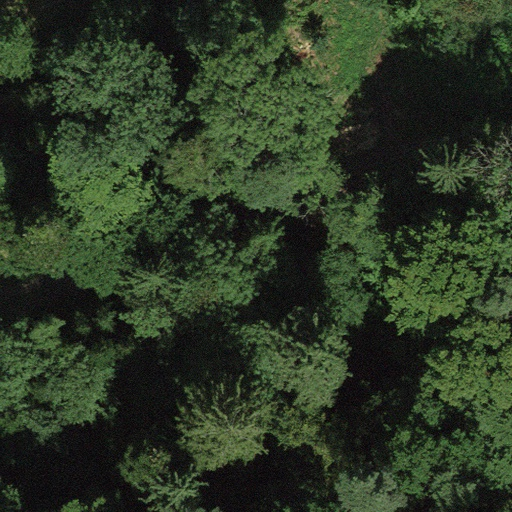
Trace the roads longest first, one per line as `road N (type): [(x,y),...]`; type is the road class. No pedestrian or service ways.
road 1 (track): [(0,319),(425,132),(511,148)]
road 2 (track): [(344,511),(511,414)]
